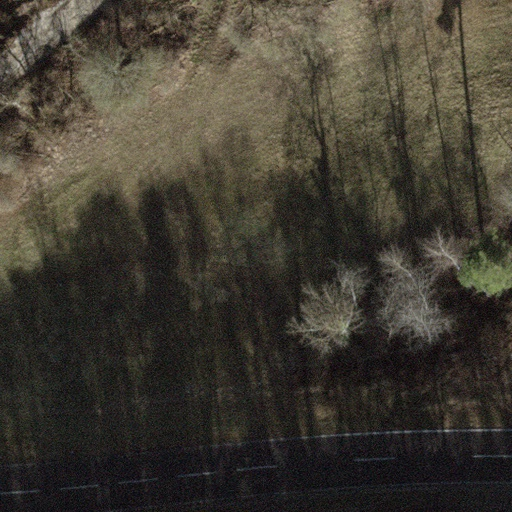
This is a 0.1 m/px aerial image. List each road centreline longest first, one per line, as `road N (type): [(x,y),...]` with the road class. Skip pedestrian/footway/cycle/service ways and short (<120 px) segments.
road 1 (tertiary): [(0,499),(511,459)]
road 2 (track): [(0,109),(115,0)]
